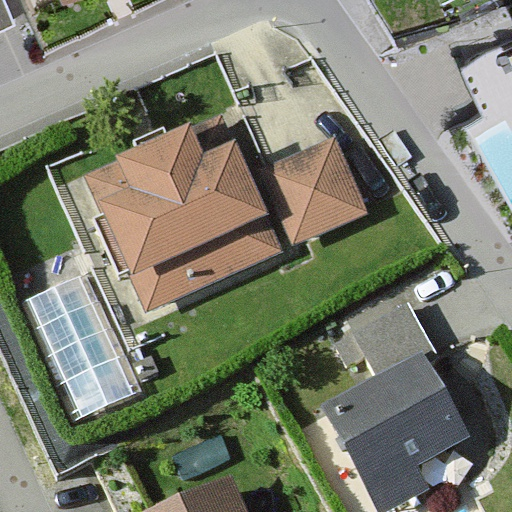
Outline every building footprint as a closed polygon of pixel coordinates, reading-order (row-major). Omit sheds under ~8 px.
[(0,0),(0,30),(11,26),(0,0)] [(44,0),(49,10),(73,0),(44,0)] [(221,130),(65,204),(129,338),(361,229),(322,146),(245,182),(221,130)] [(455,449),(415,371),(308,425),(352,511),(407,511),(419,507),(403,476),(455,449)] [(230,511),(224,499),(193,511),(230,511)]
